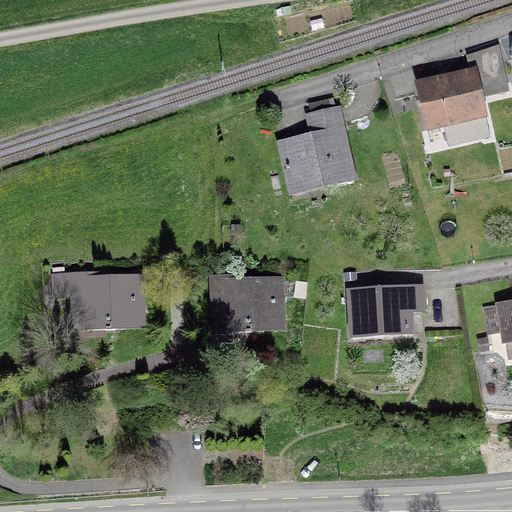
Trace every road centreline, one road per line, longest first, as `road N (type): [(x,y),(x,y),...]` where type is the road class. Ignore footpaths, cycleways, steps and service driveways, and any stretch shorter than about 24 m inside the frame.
road 1 (unclassified): [(0,40),(245,0)]
road 2 (residential): [(276,100),(511,23)]
road 3 (primary): [(327,511),(511,505)]
